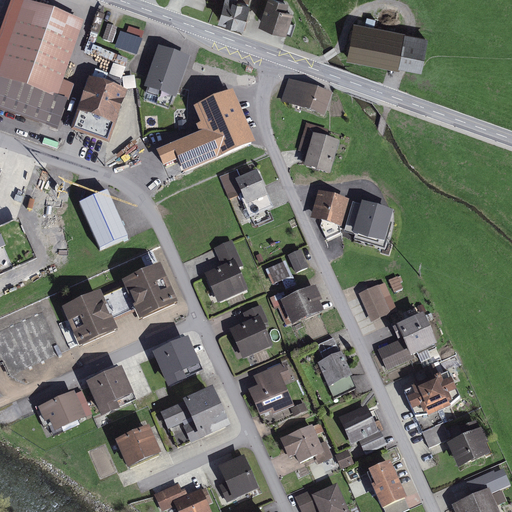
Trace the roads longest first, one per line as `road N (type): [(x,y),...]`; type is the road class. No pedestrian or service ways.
road 1 (residential): [(430,511),(264,128),(275,55)]
road 2 (residential): [(202,324),(156,219),(134,194),(0,140)]
road 3 (secondary): [(511,139),(275,55)]
road 4 (residential): [(202,324),(27,395)]
road 5 (secondary): [(275,55),(118,0)]
road 6 (residential): [(253,440),(202,324)]
